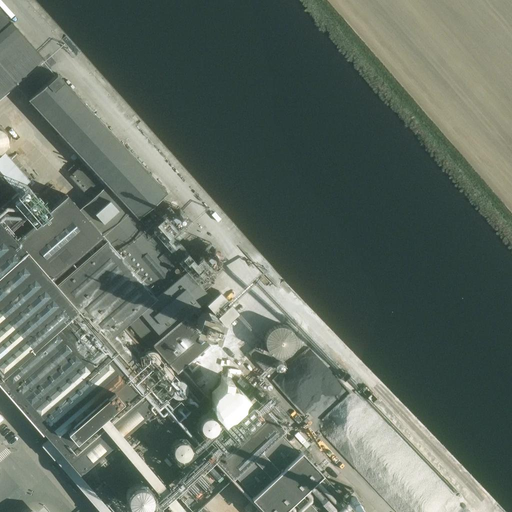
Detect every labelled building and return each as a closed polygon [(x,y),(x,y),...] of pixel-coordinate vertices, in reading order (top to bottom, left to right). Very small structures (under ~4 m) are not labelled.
[(0,98),(37,66),(44,59),(0,9),(0,98)] [(57,73),(49,80),(29,100),(85,161),(69,176),(90,199),(80,208),(68,195),(42,217),(0,168),(0,384),(42,432),(44,431),(79,471),(158,402),(150,394),(208,343),(185,316),(209,296),(203,289),(213,281),(210,276),(222,266),(214,256),(217,253),(171,201),(144,224),(139,218),(167,192),(57,73)] [(0,149),(14,149),(14,127),(0,127),(0,149)] [(288,354),(291,352),(293,350),(294,348),(296,343),(296,339),(295,335),(293,332),(290,329),(286,326),(282,325),(278,325),(273,326),(270,329),(267,333),(265,336),(265,342),(266,346),(268,350),(270,353),(274,355),(278,356),(284,356),(288,354)] [(228,334),(225,326),(217,328),(220,337),(228,334)] [(318,379),(322,385),(307,394),(316,410),(331,402),(322,386),(329,381),(326,375),(318,379)] [(218,402),(219,407),(222,411),(228,413),(234,411),(238,408),(240,402),(238,396),(234,393),(229,391),(223,393),(219,396),(218,402)] [(353,511),(279,433),(284,428),(252,395),(201,443),(265,511),(353,511)] [(335,449),(355,432),(333,408),(318,421),(323,428),(319,431),(335,449)] [(196,421),(198,427),(201,431),(207,433),(213,431),(217,427),(218,422),(217,416),(213,412),(208,411),(202,412),(198,416),(196,421)] [(358,471),(385,499),(402,500),(404,501),(406,499),(414,499),(413,492),(417,492),(419,491),(430,481),(428,474),(413,459),(412,455),(408,455),(407,450),(412,450),(412,446),(403,446),(400,449),(398,442),(388,444),(388,449),(394,450),(389,454),(366,431),(358,431),(357,460),(358,462),(358,471)] [(187,450),(187,448),(187,445),(186,443),(185,441),(184,439),(181,437),(178,436),(177,436),(175,436),(172,436),(170,437),(168,439),(166,441),(165,442),(164,444),(164,447),(165,451),(165,453),(167,456),(171,458),(175,459),(177,459),(179,459),(181,458),(183,456),(185,454),(186,452),(187,450)] [(142,441),(121,460),(127,467),(148,448),(142,441)] [(106,467),(116,479),(123,472),(113,461),(106,467)]
